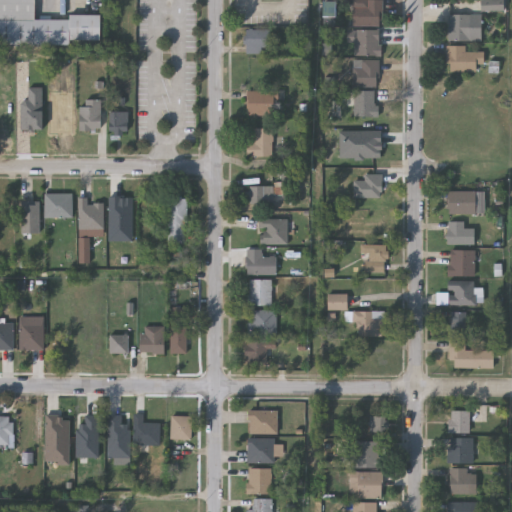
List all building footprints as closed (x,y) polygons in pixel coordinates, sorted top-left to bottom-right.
[(0,43),(0,0),(36,0),(36,19),(70,18),(70,14),(102,14),(102,43),(0,43)] [(385,0),(385,25),(357,25),(357,0),(385,0)] [(480,40),(447,40),(447,13),(480,13),(480,40)] [(249,29),(272,29),(272,52),(249,52),(249,29)] [(384,55),(357,55),(357,30),(384,30),(384,55)] [(465,45),(465,50),(483,50),(483,62),(475,62),(475,71),(446,71),(446,45),(465,45)] [(356,85),(356,67),(365,67),(365,59),(382,59),(382,85),(356,85)] [(269,89),(269,114),(246,114),(246,90),(269,89)] [(357,116),(357,90),(381,90),(381,116),(357,116)] [(104,98),(104,129),(82,129),(82,98),(104,98)] [(112,133),(112,110),(131,110),(131,133),(112,133)] [(272,158),(247,158),(247,141),(252,141),(252,126),(272,126),(272,158)] [(273,184),(273,202),(246,202),(246,184),(273,184)] [(385,202),(366,202),(366,184),(385,184),(385,202)] [(474,212),(446,212),(446,190),(474,190),(474,212)] [(74,193),(74,209),(53,209),(53,193),(74,193)] [(184,243),(167,243),(167,193),(184,193),(184,243)] [(106,228),(80,228),(80,196),(90,196),(90,203),(106,203),(106,228)] [(23,232),(23,200),(41,200),(41,232),(23,232)] [(287,218),(287,243),(259,243),(259,218),(287,218)] [(464,220),(464,227),(473,227),(473,243),(447,243),(447,220),(464,220)] [(386,243),(386,260),(360,260),(360,243),(386,243)] [(263,255),(275,255),(275,273),(246,274),(246,249),(263,248),(263,255)] [(474,275),(448,275),(448,249),(474,249),(474,275)] [(271,278),(271,303),(248,303),(248,278),(271,278)] [(474,279),(474,304),(448,304),(448,279),(474,279)] [(346,293),(346,308),(327,308),(327,293),(346,293)] [(276,309),(276,335),(250,335),(250,309),(276,309)] [(361,324),(352,324),(352,311),(384,311),(384,335),(361,335),(361,324)] [(450,367),(450,311),(465,311),(465,349),(493,349),(493,366),(450,367)] [(22,315),(46,315),(46,348),(22,348),(22,315)] [(185,351),(169,351),(169,321),(185,321),(185,351)] [(0,322),(15,322),(15,349),(0,349),(0,322)] [(139,350),(139,324),(163,324),(162,351),(139,350)] [(108,333),(127,333),(127,350),(108,350),(108,333)] [(247,362),(247,339),(266,340),(266,362),(247,362)] [(277,409),(277,432),(248,432),(248,409),(277,409)] [(469,432),(448,432),(448,409),(469,409),(469,432)] [(159,421),(159,443),(131,443),(131,412),(142,412),(142,421),(159,421)] [(0,443),(0,414),(14,414),(13,444),(0,443)] [(20,449),(20,414),(38,414),(38,449),(20,449)] [(190,437),(169,437),(169,414),(190,414),(190,437)] [(388,432),(369,432),(369,415),(388,415),(388,432)] [(473,461),(447,461),(447,436),(473,436),(473,461)] [(248,461),(248,438),(274,438),(274,461),(248,461)] [(379,439),(379,466),(355,466),(355,439),(379,439)] [(271,467),(271,493),(247,493),(247,467),(271,467)] [(449,493),(449,467),(467,467),(467,472),(475,472),(475,493),(449,493)] [(356,471),(382,471),(382,496),(356,496),(356,471)] [(272,497),(272,511),(245,511),(245,508),(253,508),(253,497),(272,497)] [(352,511),(352,501),(379,501),(379,511),(352,511)] [(477,501),(477,511),(447,511),(447,501),(477,501)]
